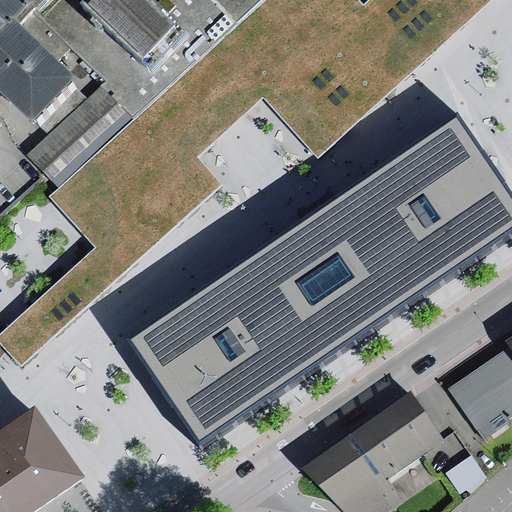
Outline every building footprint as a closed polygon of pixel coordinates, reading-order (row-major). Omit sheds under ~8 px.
[(0,0),(0,99),(66,176),(266,0),(0,0)] [(364,0),(362,2),(360,0),(266,0),(66,176),(47,193),(94,244),(0,326),(0,346),(19,369),(225,184),(198,155),(264,94),(320,156),(485,0),(364,0)] [(197,441),(511,226),(511,201),(452,112),(126,334),(197,441)] [(511,349),(451,390),(489,444),(511,428),(511,349)] [(420,397),(312,471),(340,511),(401,511),(411,506),(395,484),(453,445),(420,397)] [(0,511),(23,511),(83,472),(34,402),(0,426),(0,511)] [(463,492),(489,476),(474,452),(448,468),(463,492)]
